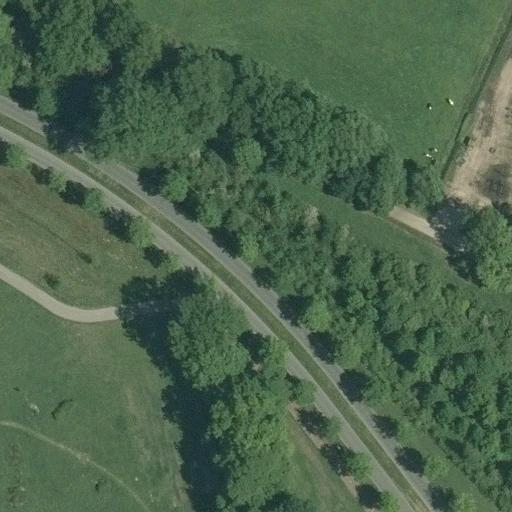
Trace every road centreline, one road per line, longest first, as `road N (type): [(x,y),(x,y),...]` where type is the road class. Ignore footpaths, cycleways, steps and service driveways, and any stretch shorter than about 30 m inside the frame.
road 1 (tertiary): [(438,511),(335,376),(241,273),(121,178),(0,109)]
road 2 (tertiary): [(0,138),(160,241),(212,287),(315,398),(402,511)]
